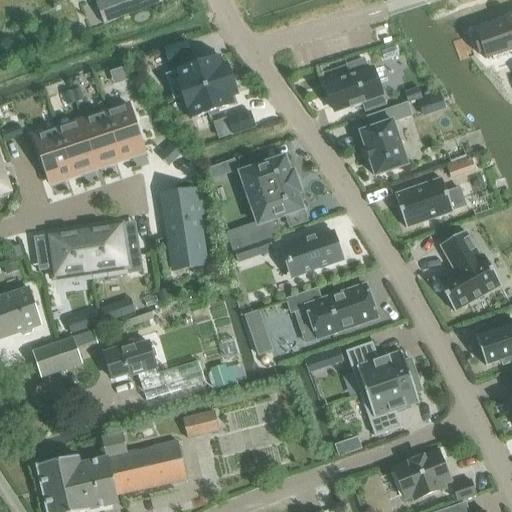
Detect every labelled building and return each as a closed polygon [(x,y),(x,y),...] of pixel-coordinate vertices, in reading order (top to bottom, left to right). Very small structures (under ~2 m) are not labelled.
[(110,0),(103,0),(101,1),(109,23),(118,20),(110,0)] [(476,34),(472,36),(472,38),(474,37),(480,53),(478,54),(479,56),(485,53),(487,58),(485,59),(486,61),(511,51),(511,19),(476,32),(476,34)] [(164,50),(168,63),(191,55),(187,43),(164,50)] [(232,80),(227,66),(222,68),(218,58),(166,76),(174,100),(232,80)] [(364,61),(347,67),(351,77),(326,86),(335,113),(351,107),(351,109),(363,105),(366,112),(385,106),(373,70),(368,71),(364,61)] [(232,80),(174,100),(174,101),(183,98),(188,111),(189,110),(192,120),(235,106),(231,96),(237,94),(232,80)] [(72,92),(76,104),(84,101),(80,89),(72,92)] [(410,93),(406,94),(409,103),(422,99),(419,90),(410,93)] [(64,95),(68,106),(76,104),(72,92),(64,95)] [(411,117),(407,105),(399,107),(403,119),(411,117)] [(130,106),(106,114),(122,162),(146,154),(130,106)] [(399,107),(367,118),(371,130),(360,133),(375,178),(408,167),(392,123),(403,119),(399,107)] [(106,114),(82,122),(98,170),(122,162),(106,114)] [(255,127),(251,114),(228,121),(232,135),(255,127)] [(58,131),(74,178),(98,170),(82,122),(58,131)] [(23,135),(20,127),(2,134),(4,141),(23,135)] [(74,178),(58,131),(34,139),(50,186),(74,178)] [(183,154),(188,150),(177,139),(173,143),(183,154)] [(249,200),(298,183),(295,175),(293,173),(290,174),(285,158),(240,174),(249,200)] [(235,160),(208,170),(212,181),(239,172),(235,160)] [(442,180),(395,196),(406,229),(453,213),(453,211),(466,207),(460,190),(447,194),(442,180)] [(298,183),(249,200),(258,227),(303,211),(298,195),(301,194),(300,191),(301,191),(298,183)] [(164,208),(171,260),(204,255),(199,217),(207,216),(205,202),(164,208)] [(118,225),(85,231),(91,274),(111,271),(111,270),(128,268),(127,263),(128,263),(127,259),(141,257),(137,232),(119,234),(118,225)] [(85,231),(51,236),(53,244),(48,245),(53,274),(54,274),(55,279),(71,276),(72,277),(91,274),(85,231)] [(343,262),(333,232),(285,249),(289,262),(287,263),(289,267),(291,266),(295,279),(343,262)] [(501,287),(484,256),(480,258),(466,232),(441,246),(455,273),(437,283),(455,313),(501,287)] [(235,252),(239,263),(272,252),(268,240),(235,252)] [(6,251),(10,262),(24,257),(20,246),(6,251)] [(321,302),(322,303),(307,309),(317,340),(377,319),(366,287),(321,302)] [(0,298),(0,340),(19,335),(24,338),(32,335),(33,330),(42,327),(29,289),(0,298)] [(160,303),(169,302),(167,290),(158,291),(160,303)] [(322,303),(321,302),(317,290),(287,301),(291,314),(307,309),(322,303)] [(130,299),(100,309),(105,324),(135,313),(130,299)] [(85,314),(66,321),(71,335),(101,325),(96,311),(85,315),(85,314)] [(255,313),(245,317),(249,330),(260,326),(255,313)] [(511,326),(476,340),(486,367),(502,362),(503,366),(511,363),(511,326)] [(81,365),(72,340),(33,353),(42,379),(81,365)] [(119,349),(105,354),(106,357),(113,380),(137,373),(138,373),(138,374),(155,369),(157,369),(149,342),(135,347),(134,341),(118,346),(119,349)] [(346,352),(352,369),(360,395),(417,376),(411,360),(406,362),(402,352),(379,360),(376,352),(373,343),(346,352)] [(402,429),(396,412),(420,404),(417,394),(422,393),(417,376),(360,395),(369,421),(375,438),(402,429)] [(186,481),(177,442),(124,455),(119,434),(99,439),(104,459),(79,465),(77,457),(36,467),(46,511),(83,511),(112,505),(111,499),(186,481)] [(357,439),(346,443),(350,454),(361,450),(357,439)] [(439,453),(394,470),(405,498),(414,495),(416,501),(444,490),(441,484),(450,481),(439,453)] [(472,482),(452,489),(457,502),(476,495),(472,482)]
